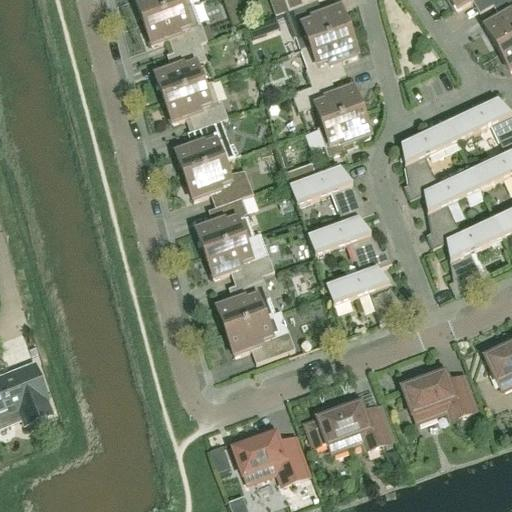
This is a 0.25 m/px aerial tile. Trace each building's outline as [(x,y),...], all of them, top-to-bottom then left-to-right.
[(192,9),(188,0),(142,0),(135,3),(143,27),(192,9)] [(326,0),(282,0),(288,17),(318,6),(327,3),(326,0)] [(510,0),(448,0),(457,15),(472,6),(479,19),(492,11),(510,0)] [(497,54),(511,45),(511,0),(510,0),(492,11),(499,23),(484,32),(497,54)] [(348,38),(339,13),(322,19),(318,6),(288,17),(284,18),(293,43),(296,42),(301,55),(348,38)] [(207,47),(201,30),(200,30),(192,9),(143,27),(152,51),(169,45),(173,59),(200,49),(207,47)] [(341,68),(357,62),(348,38),(301,55),(308,75),(306,76),(312,93),(331,87),(346,81),(341,68)] [(511,45),(497,54),(510,77),(511,75),(511,45)] [(202,91),(195,70),(207,66),(200,49),(173,59),(167,61),(172,75),(155,81),(164,105),(202,91)] [(366,73),(353,77),(357,91),(370,86),(366,73)] [(447,73),(426,78),(431,98),(452,93),(447,73)] [(228,124),(222,107),(219,108),(211,87),(202,91),(164,105),(173,129),(189,123),(194,136),(221,127),(228,124)] [(361,118),(352,94),(336,100),(331,87),(312,93),(292,100),(298,118),(315,111),(323,132),(361,118)] [(511,123),(497,106),(449,128),(458,148),(490,132),(504,161),(511,158),(511,123)] [(370,142),(361,118),(323,132),(318,134),(325,152),(324,152),(328,164),(356,154),(354,148),(370,142)] [(234,149),(230,151),(221,127),(194,136),(187,139),(192,152),(176,158),(185,183),(223,168),(223,169),(240,162),(234,149)] [(438,192),(424,164),(458,148),(449,128),(401,151),(408,192),(403,194),(410,207),(423,200),(438,192)] [(511,158),(504,161),(472,176),(481,196),(511,180),(511,158)] [(254,200),(245,176),(227,180),(223,169),(223,168),(185,183),(194,207),(210,201),(215,214),(242,205),(254,200)] [(284,179),(289,192),(317,182),(312,169),(284,179)] [(340,174),(317,182),(289,192),(297,212),(332,200),(342,230),(359,225),(373,220),(368,206),(364,208),(343,172),(340,174)] [(461,240),(447,212),(481,196),(472,176),(438,192),(423,200),(430,240),(426,242),(432,255),(446,248),(461,240)] [(254,242),(246,222),(248,221),(242,205),(215,214),(208,216),(213,230),(196,236),(205,260),(254,242)] [(511,216),(494,225),(503,244),(511,239),(511,216)] [(382,258),(359,225),(342,230),(307,242),(315,262),(350,249),(361,279),(377,275),(392,270),(387,256),(382,258)] [(484,289),(470,259),(503,244),(494,225),(461,240),(446,248),(453,288),(449,290),(455,303),(484,289)] [(274,278),(266,254),(260,240),(254,242),(205,260),(214,284),(230,279),(235,292),(262,282),(274,278)] [(400,308),(377,275),(361,279),(326,292),(333,312),(368,299),(379,331),(410,320),(405,306),(400,308)] [(275,320),(270,307),(271,307),(262,282),(235,292),(228,294),(233,308),(217,314),(226,338),(275,320)] [(295,355),(286,332),(281,318),(275,320),(226,338),(235,362),(251,356),(256,370),(295,355)] [(511,342),(483,356),(501,395),(511,390),(511,342)] [(48,404),(35,370),(13,378),(1,383),(2,385),(0,385),(0,422),(7,420),(19,415),(25,431),(52,421),(46,405),(48,404)] [(475,417),(463,382),(447,388),(441,372),(401,387),(415,428),(447,416),(451,426),(475,417)] [(391,448),(378,413),(362,419),(357,403),(316,418),(318,424),(303,429),(312,457),(328,451),(331,458),(362,447),(366,457),(391,448)] [(308,483),(294,444),(278,449),(272,434),(232,449),(246,489),(278,478),(283,492),(308,483)] [(222,451),(209,455),(217,477),(229,472),(222,451)]
